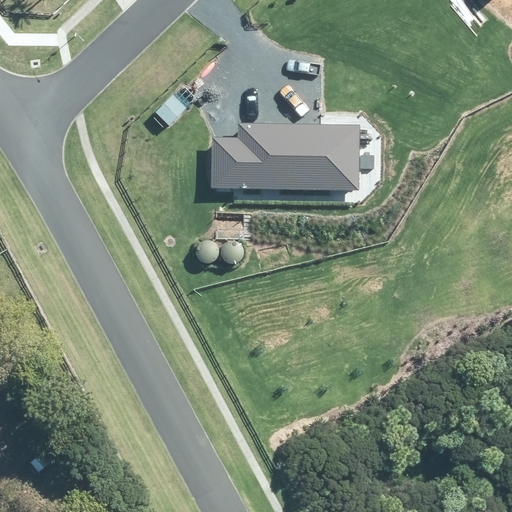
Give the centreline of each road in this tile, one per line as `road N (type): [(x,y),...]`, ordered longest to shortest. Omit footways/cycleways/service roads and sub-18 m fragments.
road 1 (residential): [(22,133),(224,511)]
road 2 (residential): [(22,133),(165,0)]
